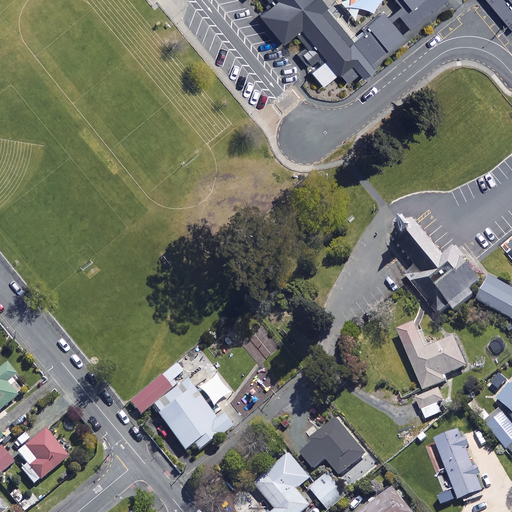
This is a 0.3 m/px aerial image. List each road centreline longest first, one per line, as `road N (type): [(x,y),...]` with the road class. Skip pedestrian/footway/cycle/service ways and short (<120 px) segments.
road 1 (residential): [(375,231),(313,371),(172,498)]
road 2 (residential): [(511,72),(485,50),(451,48),(347,126),(313,134)]
road 3 (residential): [(0,287),(141,459)]
